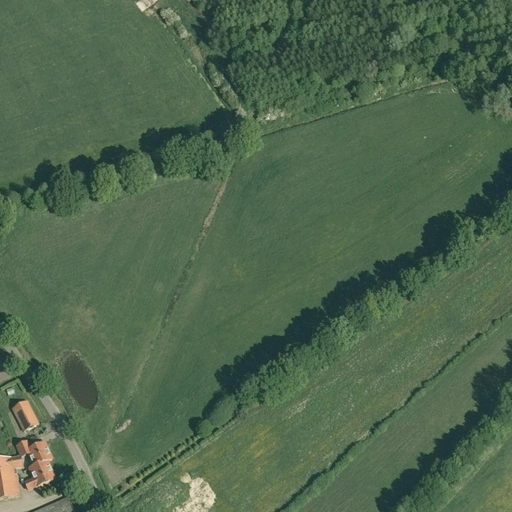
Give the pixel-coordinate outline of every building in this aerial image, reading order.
[(202,409),(216,400),(212,393),(198,402),(202,409)] [(39,425),(28,402),(13,410),(24,433),(39,425)] [(48,463),(52,461),(45,445),(31,451),(28,443),(17,447),(22,458),(29,455),(35,468),(30,470),(48,463)] [(23,470),(21,459),(11,460),(11,459),(0,460),(0,501),(20,499),(16,471),(23,470)] [(48,463),(30,470),(34,480),(25,484),(28,492),(38,488),(55,481),(48,463)] [(74,511),(69,499),(39,511),(74,511)]
